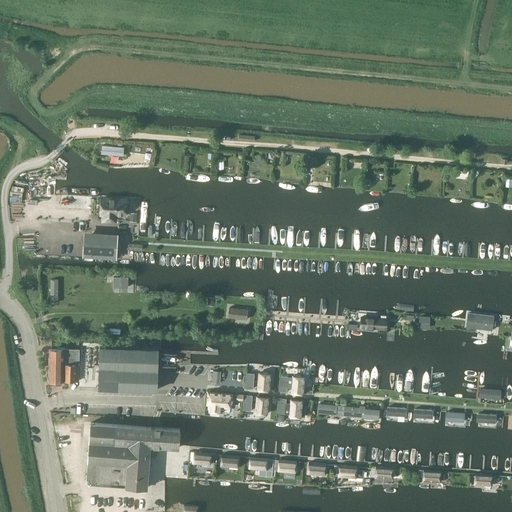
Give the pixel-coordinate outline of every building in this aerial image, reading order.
[(124,146),(102,144),(101,153),(123,155),(124,146)] [(127,199),(103,198),(102,214),(104,214),(104,220),(112,221),(112,215),(126,215),(127,199)] [(118,239),(86,237),(85,255),(117,257),(118,239)] [(115,276),(114,287),(128,288),(129,276),(115,276)] [(209,297),(208,305),(216,306),(217,298),(209,297)] [(251,309),(234,308),(233,317),(250,318),(251,309)] [(495,316),(468,312),(466,328),(493,331),(495,316)] [(388,318),(361,316),(361,327),(387,330),(388,318)] [(429,317),(419,316),(418,326),(429,327),(429,317)] [(159,350),(100,348),(99,389),(157,391),(159,350)] [(79,350),(50,349),(49,381),(62,382),(62,381),(78,381),(79,350)] [(270,373),(259,372),(258,389),(269,390),(270,373)] [(253,389),(254,374),(246,373),(245,388),(253,389)] [(287,392),(288,377),(280,376),(279,391),(287,392)] [(304,377),(293,376),(292,392),(303,393),(304,377)] [(501,390),(480,388),(479,398),(478,398),(478,402),(481,403),(481,398),(500,400),(501,390)] [(232,394),(208,392),(207,404),(210,404),(210,410),(220,411),(221,405),(231,406),(232,394)] [(251,412),(252,396),(244,395),(243,411),(251,412)] [(268,397),(257,396),(256,413),(267,414),(268,397)] [(285,414),(286,399),(278,398),(277,413),(285,414)] [(302,400),(291,399),(290,416),(301,417),(302,400)] [(337,404),(316,402),(314,413),(336,416),(337,404)] [(343,405),(342,414),(376,417),(377,408),(343,405)] [(387,409),(387,420),(408,422),(408,410),(387,409)] [(435,412),(416,411),(416,422),(434,423),(435,412)] [(468,413),(445,412),(444,424),(468,425),(468,413)] [(497,416),(479,414),(478,426),(497,427),(497,416)] [(156,428),(91,423),(88,462),(89,462),(87,481),(85,482),(86,483),(89,481),(91,483),(88,486),(90,484),(147,489),(149,458),(145,458),(146,446),(154,447),(156,428)] [(211,455),(194,453),(193,464),(210,466),(211,455)] [(239,457),(222,456),(221,467),(238,468),(239,457)] [(267,460),(250,459),(249,469),(266,471),(267,460)] [(296,463),(279,461),(278,472),(295,474),(296,463)] [(326,466),(309,464),(308,475),(325,477),(326,466)] [(356,469),(340,467),(339,478),(355,480),(356,469)] [(393,470),(376,469),(375,480),(392,481),(393,470)] [(441,474),(424,472),(423,483),(440,485),(441,474)] [(492,477),(475,476),(474,487),(491,488),(492,477)]
